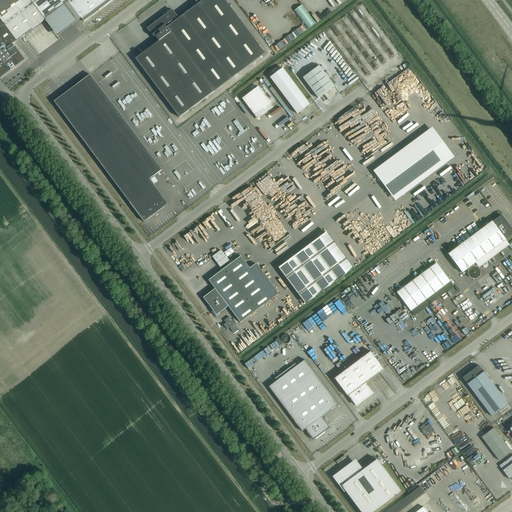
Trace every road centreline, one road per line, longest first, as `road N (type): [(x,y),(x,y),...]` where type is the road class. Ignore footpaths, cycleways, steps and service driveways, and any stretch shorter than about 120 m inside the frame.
road 1 (unclassified): [(138,255),(24,95),(145,0)]
road 2 (unclassified): [(138,255),(363,87)]
road 3 (unclassified): [(302,475),(138,255)]
road 4 (unclassified): [(302,475),(511,317)]
road 5 (unknown): [(361,179),(402,136),(434,122),(458,150),(456,160),(399,202),(372,185)]
road 6 (unknown): [(446,366),(425,341),(374,319),(368,302),(434,247)]
road 7 (unknown): [(423,407),(445,436),(443,452),(409,472),(389,456),(382,430),(418,400)]
road 8 (unknown): [(217,196),(261,255),(274,258),(329,213)]
